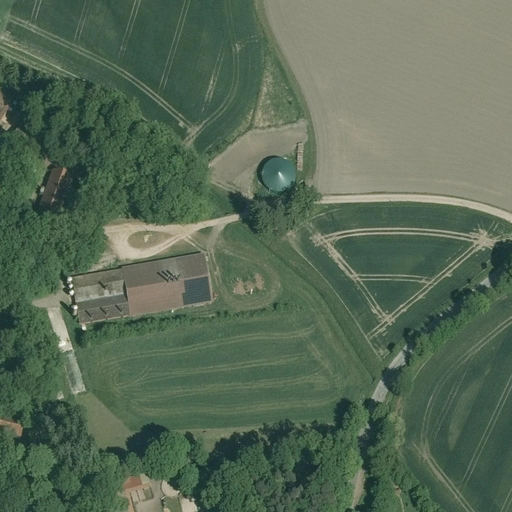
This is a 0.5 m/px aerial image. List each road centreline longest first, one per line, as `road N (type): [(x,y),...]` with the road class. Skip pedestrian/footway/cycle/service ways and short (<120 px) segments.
road 1 (track): [(511,219),(494,207),(366,194),(140,233),(62,236)]
road 2 (residential): [(346,511),(388,378),(511,264)]
road 3 (track): [(253,0),(293,73),(305,144),(298,200)]
